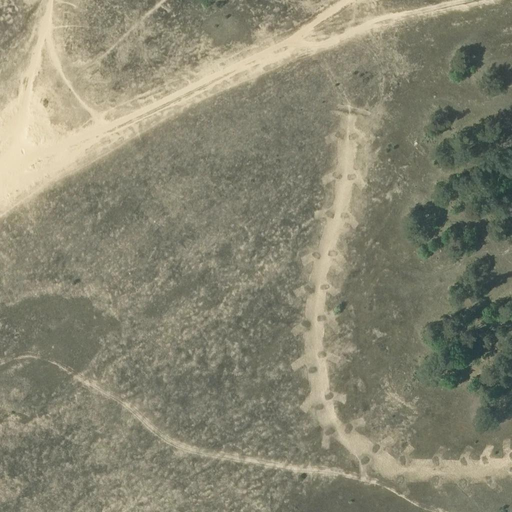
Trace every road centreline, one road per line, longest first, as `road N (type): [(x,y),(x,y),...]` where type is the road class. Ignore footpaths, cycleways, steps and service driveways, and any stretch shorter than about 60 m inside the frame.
road 1 (track): [(353,0),(295,44),(0,173)]
road 2 (track): [(295,44),(484,0)]
road 3 (track): [(50,0),(4,171)]
